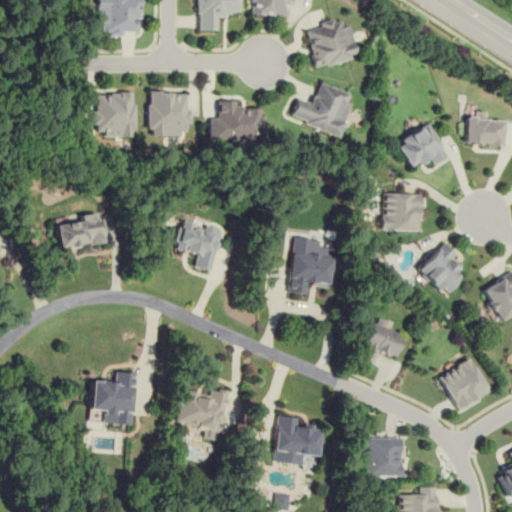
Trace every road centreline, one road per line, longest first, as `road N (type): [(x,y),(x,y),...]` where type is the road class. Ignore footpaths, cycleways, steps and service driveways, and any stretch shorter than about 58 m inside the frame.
road 1 (residential): [(0,346),(36,315),(70,301),(104,295),(161,305),(423,419),(455,446),(474,511)]
road 2 (residential): [(79,62),(262,61)]
